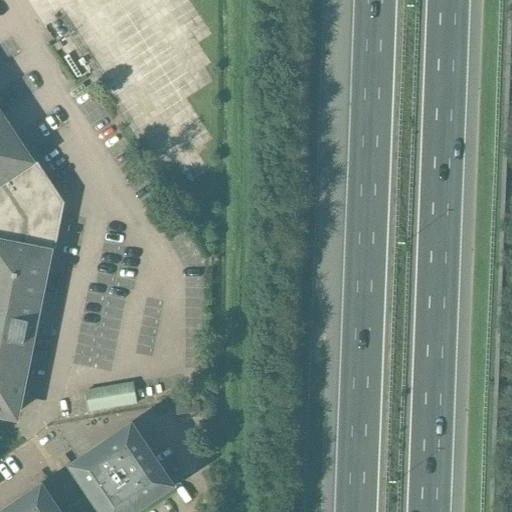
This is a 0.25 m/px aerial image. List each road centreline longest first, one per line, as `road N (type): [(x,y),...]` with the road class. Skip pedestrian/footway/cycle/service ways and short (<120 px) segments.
road 1 (motorway): [(374,0),(355,511)]
road 2 (motorway): [(420,511),(439,0)]
